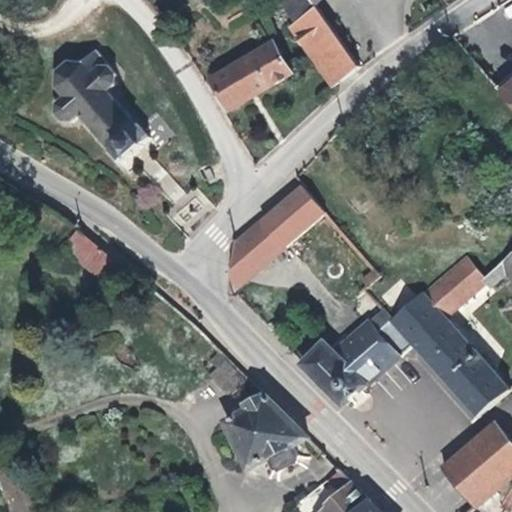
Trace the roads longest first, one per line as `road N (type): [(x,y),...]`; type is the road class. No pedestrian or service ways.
road 1 (tertiary): [(194,278),(418,511)]
road 2 (residential): [(247,192),(383,68),(484,0)]
road 3 (tertiary): [(0,146),(194,278)]
road 4 (residential): [(247,192),(203,103),(124,0)]
